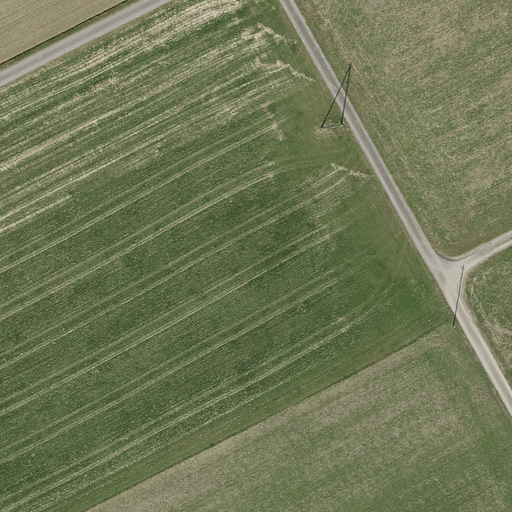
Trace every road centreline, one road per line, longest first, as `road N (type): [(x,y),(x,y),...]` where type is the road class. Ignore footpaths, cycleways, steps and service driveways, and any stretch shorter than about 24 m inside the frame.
road 1 (track): [(282,0),(511,407)]
road 2 (unclassified): [(0,84),(166,0)]
